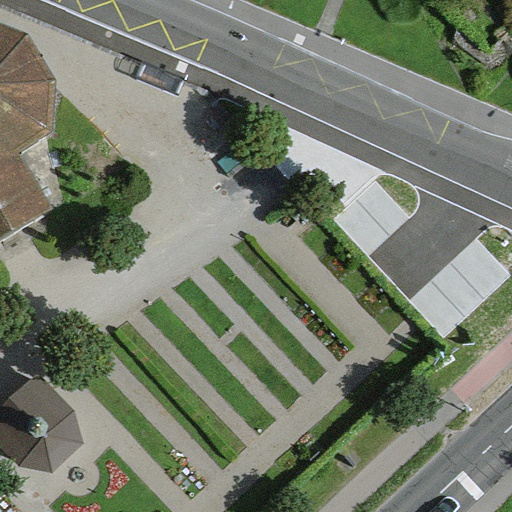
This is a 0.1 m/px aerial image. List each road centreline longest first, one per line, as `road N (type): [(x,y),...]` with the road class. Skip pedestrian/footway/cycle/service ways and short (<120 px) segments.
road 1 (tertiary): [(511,173),(119,0)]
road 2 (primary): [(419,511),(511,425)]
